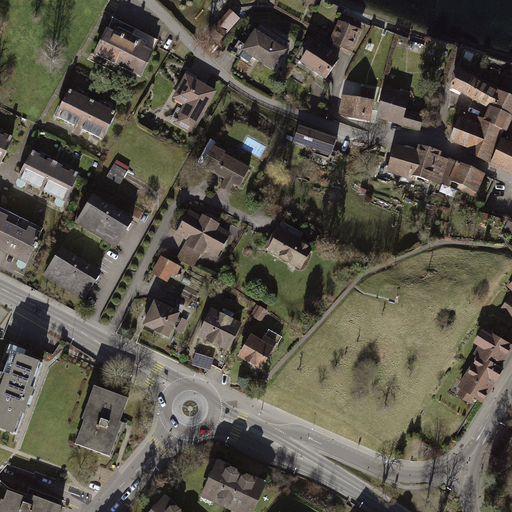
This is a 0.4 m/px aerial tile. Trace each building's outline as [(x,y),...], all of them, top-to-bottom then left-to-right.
[(216,24),(225,31),(237,18),(230,11),(229,12),(230,13),(221,23),(220,22),(218,24),(217,23),(216,24)] [(229,11),(217,23),(218,24),(220,22),(221,23),(230,13),(229,12),(230,11),(229,11)] [(338,21),(329,41),(334,43),(333,45),(341,50),(342,47),(350,52),(360,30),(338,21)] [(218,40),(224,32),(213,24),(208,32),(218,40)] [(272,71),(286,49),(253,28),(239,50),(272,71)] [(106,29),(94,53),(138,76),(151,51),(106,29)] [(302,44),(308,48),(312,43),(305,38),(302,44)] [(242,49),(245,46),(237,41),(229,53),(237,58),(242,49)] [(336,60),(312,43),(308,48),(300,61),(324,78),(336,60)] [(449,87),(462,93),(471,76),(455,69),(449,87)] [(218,91),(215,89),(190,73),(175,97),(186,104),(175,121),(189,130),(192,132),(218,91)] [(487,108),(497,89),(489,86),(472,77),(472,76),(471,76),(462,93),(479,102),(487,107),(487,108)] [(378,90),(380,83),(366,79),(364,86),(378,90)] [(417,128),(421,117),(420,117),(419,120),(402,115),(408,95),(384,88),(375,116),(376,116),(417,128)] [(68,89),(55,116),(75,126),(72,131),(73,134),(76,135),(78,134),(81,129),(100,138),(113,112),(102,106),(100,108),(79,98),(80,95),(68,89)] [(503,130),(504,130),(511,112),(511,96),(497,89),(487,108),(488,108),(485,114),(483,120),(502,129),(503,130)] [(347,117),(367,121),(372,101),(343,95),(340,110),(347,117)] [(464,151),(488,162),(502,129),(483,120),(460,110),(449,138),(466,145),(464,151)] [(310,127),(298,123),(292,142),(314,149),(313,153),(327,158),(328,154),(329,155),(335,138),(310,129),(310,127)] [(0,158),(11,137),(9,135),(8,136),(3,134),(2,137),(0,135),(0,158)] [(490,163),(511,173),(511,143),(508,142),(500,138),(490,163)] [(202,165),(226,179),(222,186),(230,191),(234,184),(241,188),(253,168),(214,145),(202,165)] [(418,145),(416,154),(410,175),(430,181),(438,157),(439,152),(418,145)] [(388,168),(410,175),(416,154),(394,147),(388,168)] [(22,186),(24,181),(56,197),(54,202),(55,204),(58,206),(61,205),(76,173),(74,171),(74,172),(69,170),(68,173),(58,168),(59,166),(55,164),(56,163),(52,161),(51,162),(47,160),(46,162),(37,157),(38,155),(33,153),(34,152),(31,151),(16,183),(16,185),(19,187),(22,186)] [(430,181),(436,183),(444,159),(438,157),(430,181)] [(449,180),(456,162),(447,158),(440,179),(440,182),(446,185),(449,180)] [(456,161),(456,162),(449,180),(458,185),(465,188),(474,192),(482,176),(483,174),(481,173),(481,174),(458,163),(458,162),(456,161)] [(105,176),(118,184),(126,171),(113,164),(105,176)] [(78,223),(114,246),(130,220),(91,196),(80,214),(83,216),(78,223)] [(20,267),(22,266),(32,246),(34,247),(36,244),(34,243),(41,229),(0,208),(0,250),(18,259),(16,263),(17,266),(20,267)] [(200,219),(187,212),(176,232),(189,239),(186,245),(199,252),(203,246),(216,254),(227,234),(214,227),(215,224),(202,216),(200,219)] [(299,242),(276,229),(265,248),(279,255),(279,256),(281,258),(283,259),(285,260),(288,261),(288,260),(299,266),(307,253),(296,247),(299,242)] [(192,266),(199,252),(186,245),(178,259),(192,266)] [(46,276),(82,298),(98,272),(59,249),(48,267),(51,269),(46,276)] [(173,263),(161,256),(152,272),(165,279),(173,263)] [(226,301),(229,296),(233,298),(234,297),(223,290),(219,296),(226,301)] [(511,316),(511,300),(509,298),(501,308),(511,316)] [(146,317),(142,324),(153,329),(166,336),(177,313),(153,301),(150,309),(146,307),(142,315),(146,317)] [(254,314),(260,318),(265,310),(259,306),(254,314)] [(210,309),(198,334),(206,339),(206,340),(217,345),(217,344),(226,348),(238,323),(229,319),(230,319),(219,313),(219,314),(210,309)] [(510,346),(488,332),(474,354),(477,356),(458,387),(480,401),(493,380),(494,380),(500,369),(497,367),(510,346)] [(249,335),(238,355),(259,367),(273,342),(263,336),(260,341),(249,335)] [(0,430),(17,436),(43,366),(28,360),(31,354),(17,349),(6,377),(2,375),(0,380),(0,430)] [(127,398),(95,386),(94,387),(96,387),(92,399),(89,400),(87,405),(89,406),(85,418),(82,419),(78,430),(82,431),(78,444),(76,443),(76,444),(108,456),(120,422),(118,421),(127,398)] [(234,506),(245,511),(248,511),(261,486),(251,481),(250,477),(245,475),(241,476),(235,474),(234,470),(230,467),(225,469),(216,464),(203,492),(211,495),(212,499),(230,508),(234,506)] [(60,511),(62,508),(34,498),(33,501),(9,492),(5,502),(3,501),(0,509),(0,511),(60,511)] [(161,499),(150,511),(177,511),(178,509),(174,506),(170,506),(161,499)]
